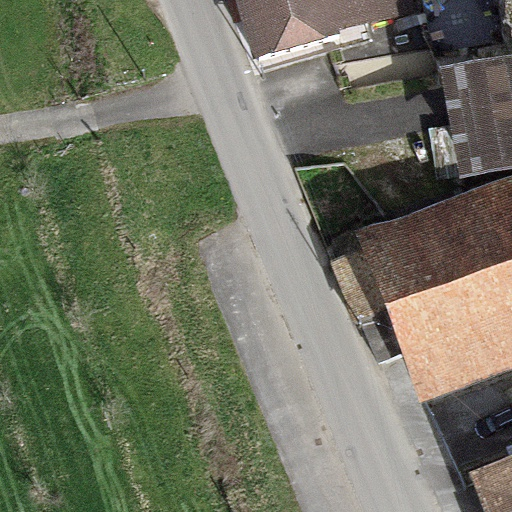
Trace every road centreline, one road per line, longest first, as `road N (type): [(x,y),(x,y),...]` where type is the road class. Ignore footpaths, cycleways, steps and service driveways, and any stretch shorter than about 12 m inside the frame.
road 1 (tertiary): [(193,0),(228,115),(402,511)]
road 2 (track): [(0,133),(218,82)]
